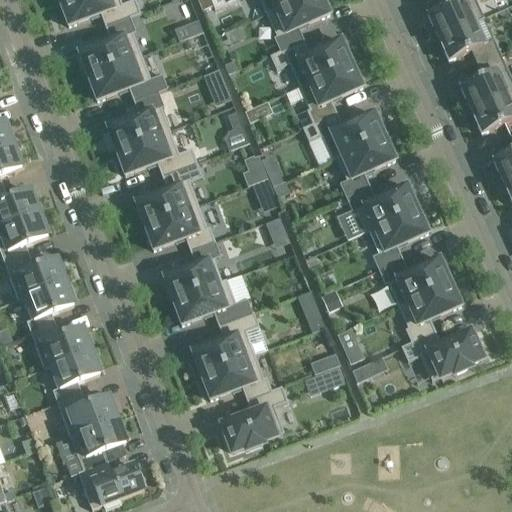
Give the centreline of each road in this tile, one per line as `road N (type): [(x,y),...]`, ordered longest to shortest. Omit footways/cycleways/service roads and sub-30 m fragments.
road 1 (residential): [(195,502),(6,0)]
road 2 (residential): [(374,0),(511,305)]
